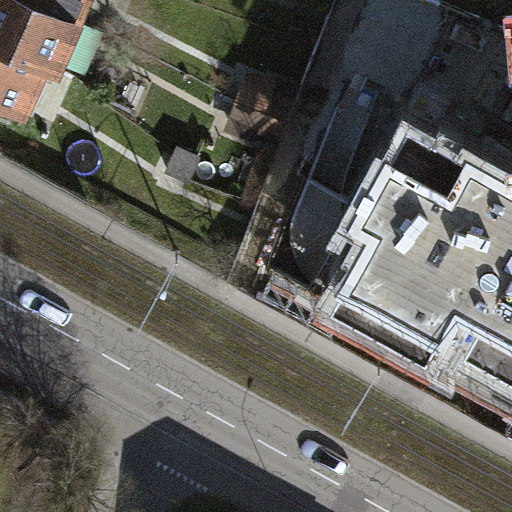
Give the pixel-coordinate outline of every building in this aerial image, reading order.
[(68,15),(33,0),(0,0),(0,41),(36,58),(46,63),(68,15)] [(74,0),(33,0),(68,15),(74,0)] [(0,102),(13,108),(36,58),(0,41),(0,102)] [(285,146),(306,84),(252,65),(230,127),(285,146)] [(376,237),(338,305),(450,365),(461,344),(511,371),(511,171),(474,150),(470,157),(415,127),(398,157),(392,154),(354,225),(376,237)]
